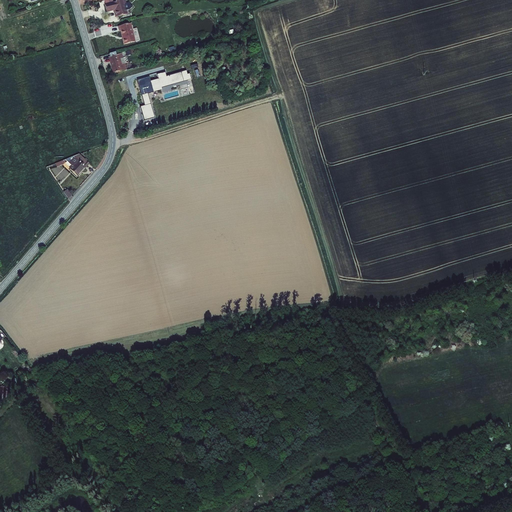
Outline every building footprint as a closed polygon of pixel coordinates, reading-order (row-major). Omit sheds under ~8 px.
[(107,12),(114,11),(115,17),(127,14),(126,11),(130,10),(133,7),(129,4),(129,3),(126,3),(125,0),(121,0),(113,2),(105,4),(107,12)] [(136,42),(131,23),(118,27),(119,31),(120,31),(124,45),(136,42)] [(116,55),(115,53),(109,54),(110,57),(108,58),(113,73),(120,71),(120,72),(127,70),(125,63),(122,64),(120,59),(123,58),(122,54),(116,55)] [(144,106),(140,107),(144,121),(155,118),(147,94),(162,90),(161,88),(192,80),(190,74),(187,75),(187,71),(186,71),(167,77),(165,73),(137,81),(144,106)] [(85,159),(79,155),(66,160),(71,166),(68,169),(78,178),(86,169),(89,164),(87,162),(87,161),(85,159)] [(68,199),(72,196),(67,190),(63,193),(68,199)]
